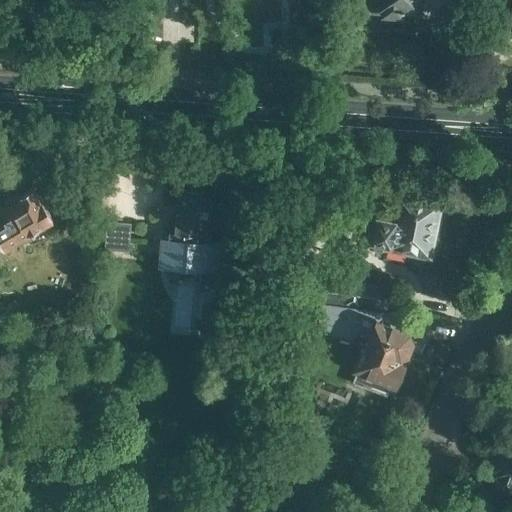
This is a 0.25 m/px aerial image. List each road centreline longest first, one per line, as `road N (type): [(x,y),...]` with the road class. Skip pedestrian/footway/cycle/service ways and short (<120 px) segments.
road 1 (primary): [(511,131),(0,95)]
road 2 (unclassified): [(392,511),(468,352),(511,291)]
